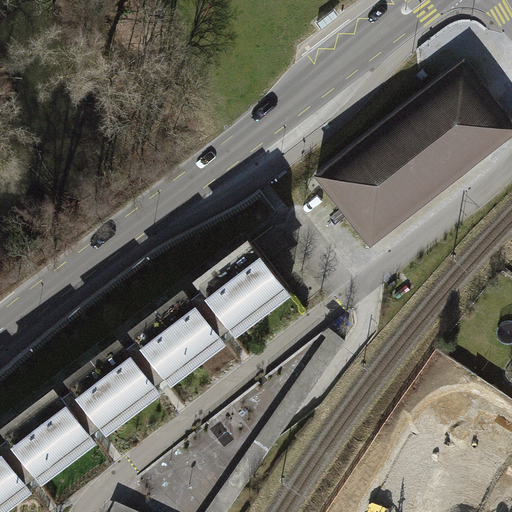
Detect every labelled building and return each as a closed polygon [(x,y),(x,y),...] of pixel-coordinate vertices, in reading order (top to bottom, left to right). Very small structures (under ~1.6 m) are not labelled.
[(511,129),(462,66),(313,184),(367,252),(511,137),(511,129)] [(252,246),(194,290),(229,334),(286,289),(252,246)] [(187,296),(159,317),(193,363),(222,341),(187,296)] [(193,363),(159,317),(129,340),(163,385),(193,363)] [(120,347),(91,368),(126,413),(154,392),(120,347)] [(126,413),(91,368),(61,391),(96,436),(126,413)] [(486,411),(455,389),(428,427),(459,449),(486,411)] [(57,392),(29,413),(63,458),(92,437),(57,392)] [(510,438),(511,435),(511,418),(494,407),(485,423),(510,438)] [(63,458),(29,413),(0,435),(0,437),(33,481),(63,458)] [(0,453),(0,506),(26,487),(0,453)] [(141,511),(126,503),(120,511),(141,511)]
